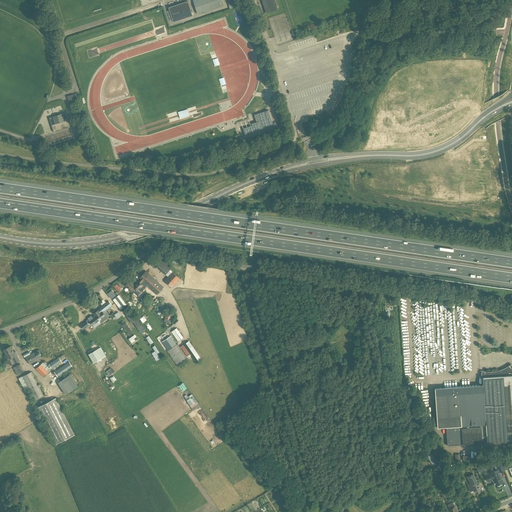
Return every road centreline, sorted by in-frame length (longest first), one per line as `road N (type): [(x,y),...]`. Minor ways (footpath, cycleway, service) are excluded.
road 1 (unclassified): [(0,332),(158,251),(473,300),(511,316)]
road 2 (motorway): [(0,203),(511,278)]
road 3 (motorway): [(511,263),(0,188)]
road 4 (secondary): [(290,168),(102,240),(0,236)]
road 5 (secondary): [(478,122),(441,150),(350,157)]
road 6 (track): [(124,421),(59,307)]
